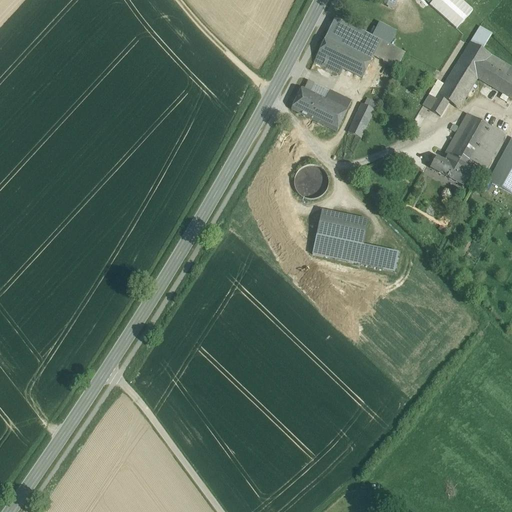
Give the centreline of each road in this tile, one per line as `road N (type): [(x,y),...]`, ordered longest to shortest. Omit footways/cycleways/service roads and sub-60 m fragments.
road 1 (secondary): [(106,371),(318,0)]
road 2 (unclassified): [(106,371),(220,511)]
road 3 (secondary): [(9,511),(106,371)]
road 4 (track): [(280,105),(179,0)]
